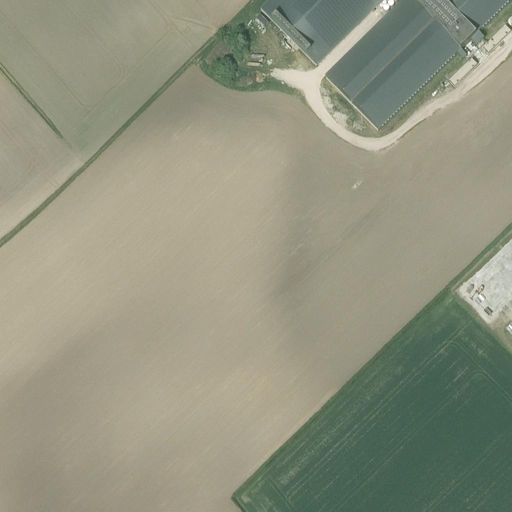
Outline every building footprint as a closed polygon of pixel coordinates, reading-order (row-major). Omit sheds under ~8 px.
[(270,0),(260,10),(316,67),(377,6),(383,0),(270,0)] [(511,0),(404,0),(325,79),(378,133),(457,55),(462,61),(466,57),(460,52),(470,42),(476,47),(484,39),(478,34),(511,0)] [(467,120),(470,130),(485,126),(482,116),(467,120)] [(400,171),(408,157),(397,151),(389,165),(400,171)] [(497,310),(502,305),(511,315),(511,248),(478,281),(490,293),(485,298),(497,310)]
